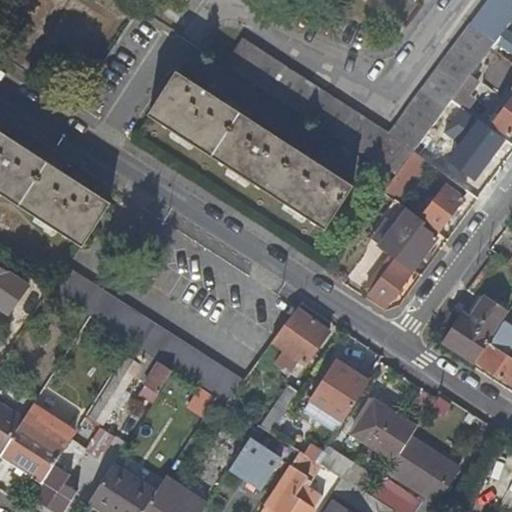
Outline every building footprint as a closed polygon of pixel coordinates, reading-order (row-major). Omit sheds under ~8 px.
[(160,0),(176,12),(184,0),(160,0)] [(267,55),(250,80),(396,174),(413,152),(452,100),(470,75),(491,47),(511,18),(511,0),(488,0),(388,135),(267,55)] [(353,186),(178,71),(150,115),(324,229),(353,186)] [(474,78),(470,75),(452,100),(460,106),(475,86),(471,82),(474,78)] [(511,98),(511,91),(492,119),(495,122),(511,98)] [(511,98),(495,122),(494,124),(510,135),(511,133),(511,98)] [(473,143),(459,162),(475,173),(489,155),(495,159),(505,145),(477,125),(467,138),(473,143)] [(0,188),(80,241),(109,197),(0,126),(0,188)] [(395,201),(425,161),(413,152),(396,174),(383,192),(394,199),(395,201)] [(454,166),(446,176),(469,193),(477,183),(454,166)] [(418,199),(409,211),(437,232),(462,198),(445,186),(429,207),(418,199)] [(383,215),(387,218),(395,224),(406,209),(395,201),(394,199),(383,215)] [(395,224),(380,244),(380,245),(413,270),(436,238),(434,236),(437,232),(409,211),(406,209),(395,224)] [(380,244),(395,224),(387,218),(372,238),(380,244)] [(362,284),(366,287),(364,289),(386,306),(411,273),(385,254),(362,284)] [(0,304),(10,311),(31,278),(0,257),(0,304)] [(71,268),(55,293),(135,344),(149,354),(160,361),(175,370),(225,402),(242,379),(71,268)] [(445,343),(474,362),(475,361),(501,320),(506,312),(485,298),(469,321),(462,316),(445,343)] [(329,329),(296,308),(271,341),(293,356),(290,361),(295,365),(299,359),(306,364),(329,329)] [(511,336),(511,327),(501,320),(475,361),(511,385),(511,352),(505,348),(511,336)] [(103,424),(135,376),(149,354),(135,344),(127,356),(128,357),(90,415),(103,424)] [(149,354),(135,376),(146,383),(160,361),(149,354)] [(268,369),(257,360),(242,379),(225,402),(237,410),(268,369)] [(160,361),(146,383),(160,393),(175,370),(160,361)] [(310,398),(343,421),(355,403),(367,384),(334,361),(310,398)] [(288,385),(260,425),(271,432),(298,392),(288,385)] [(188,407),(205,420),(219,402),(202,389),(188,407)] [(352,433),(395,461),(417,427),(375,399),(352,433)] [(0,455),(1,456),(23,422),(24,420),(0,404),(0,455)] [(1,456),(42,482),(54,463),(64,449),(23,422),(1,456)] [(253,433),(295,460),(300,452),(271,432),(260,425),(258,424),(253,433)] [(100,459),(115,435),(99,426),(84,450),(100,459)] [(281,458),(250,438),(230,468),(261,488),(281,458)] [(418,511),(447,511),(448,511),(437,504),(458,469),(412,440),(390,474),(427,498),(418,511)] [(310,444),(303,454),(316,462),(322,452),(310,444)] [(334,460),(322,452),(316,462),(328,470),(334,460)] [(71,474),(54,463),(42,482),(33,496),(56,511),(63,511),(71,499),(59,491),(71,474)] [(142,511),(154,494),(112,466),(90,501),(105,511),(142,511)] [(306,479),(290,468),(266,504),(277,511),(311,511),(321,498),(302,486),(306,479)] [(142,511),(201,511),(207,504),(165,477),(154,494),(142,511)] [(336,489),(369,511),(392,511),(371,498),(342,479),(336,489)] [(389,490),(380,485),(371,498),(392,511),(393,511),(415,511),(387,494),(389,490)] [(346,511),(332,502),(326,511),(346,511)]
